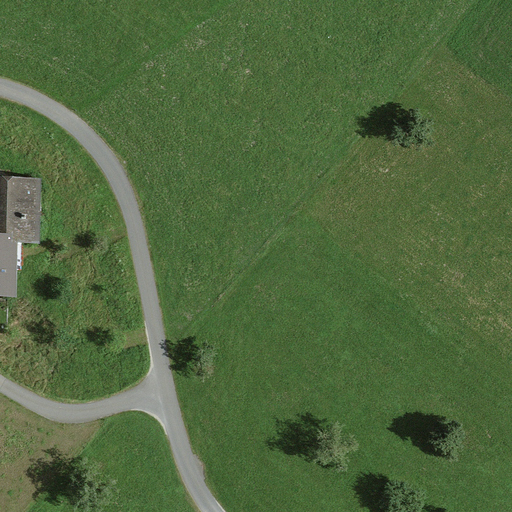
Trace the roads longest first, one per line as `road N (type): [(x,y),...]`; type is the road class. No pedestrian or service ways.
road 1 (unclassified): [(0,86),(87,136),(122,187),(180,444),(213,511)]
road 2 (track): [(0,382),(68,413),(167,393)]
